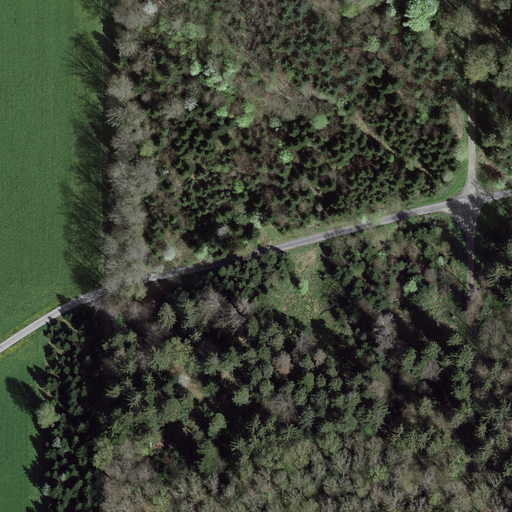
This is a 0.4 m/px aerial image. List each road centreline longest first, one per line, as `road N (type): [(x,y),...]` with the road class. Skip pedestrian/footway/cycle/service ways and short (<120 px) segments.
road 1 (unclassified): [(511,193),(104,288),(0,349)]
road 2 (track): [(471,0),(463,511)]
road 3 (track): [(96,511),(93,0)]
